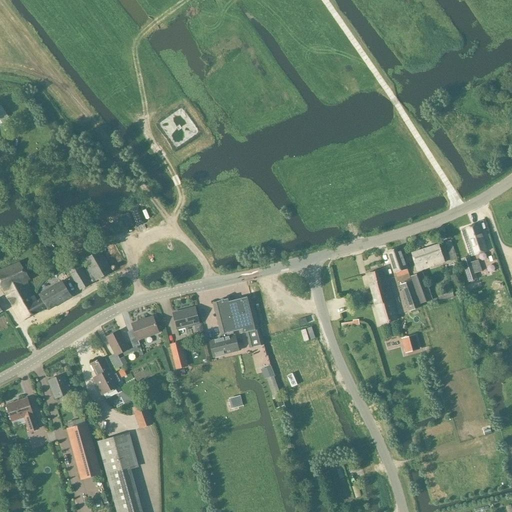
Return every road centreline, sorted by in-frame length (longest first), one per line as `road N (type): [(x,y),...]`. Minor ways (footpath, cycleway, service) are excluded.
road 1 (tertiary): [(0,379),(141,299),(309,261)]
road 2 (unclassified): [(404,511),(340,369),(309,261)]
road 3 (track): [(462,213),(325,0)]
road 4 (tertiary): [(309,261),(462,213),(511,183)]
